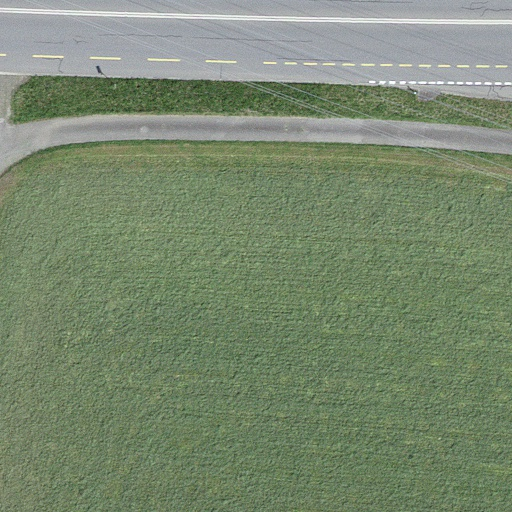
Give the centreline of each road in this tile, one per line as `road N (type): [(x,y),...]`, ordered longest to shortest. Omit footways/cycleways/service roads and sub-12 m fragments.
road 1 (track): [(511,143),(79,131),(0,139)]
road 2 (primary): [(0,11),(422,22)]
